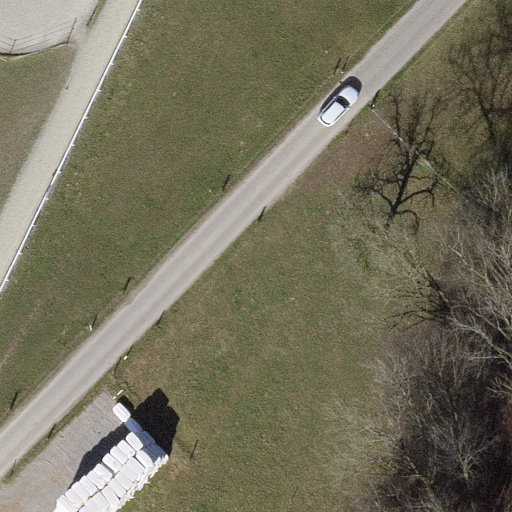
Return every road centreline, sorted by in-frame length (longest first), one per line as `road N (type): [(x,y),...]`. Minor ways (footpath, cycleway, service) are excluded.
road 1 (residential): [(0,466),(457,0)]
road 2 (unknown): [(0,252),(122,0)]
